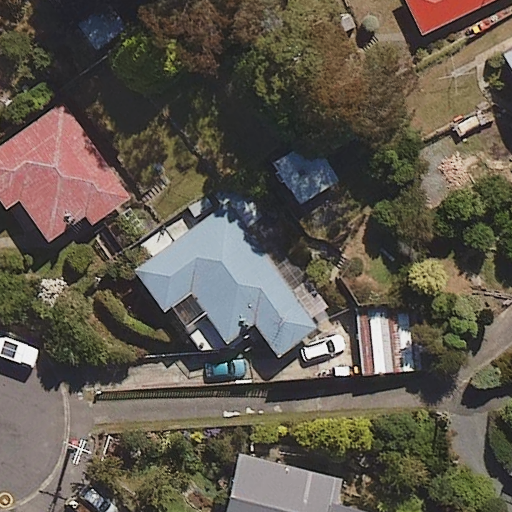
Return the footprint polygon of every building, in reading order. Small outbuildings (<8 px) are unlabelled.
[(403,0),(424,41),(508,0),(403,0)] [(511,63),(498,72),(511,96),(511,63)] [(131,208),(75,115),(32,141),(27,132),(0,148),(0,203),(10,220),(26,210),(53,255),(131,208)] [(311,137),(271,163),(304,215),(344,189),(311,137)] [(316,322),(332,310),(310,283),(321,275),(252,188),(222,212),(207,192),(186,209),(201,228),(136,279),(208,370),(257,332),(283,365),(324,332),(316,322)] [(391,315),(395,376),(424,374),(420,313),(391,315)] [(395,376),(391,315),(361,317),(366,378),(395,376)] [(330,471),(228,446),(211,511),(407,511),(325,491),(330,471)]
